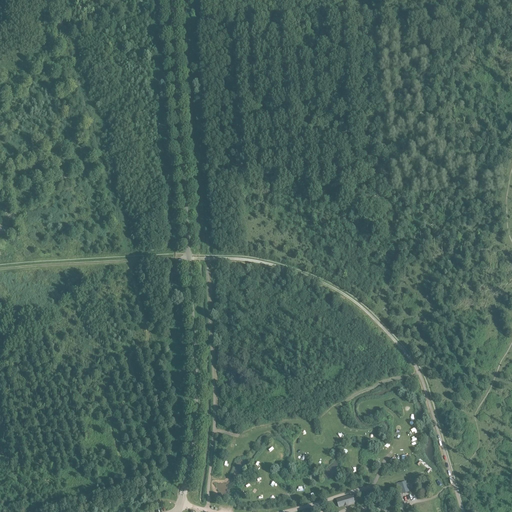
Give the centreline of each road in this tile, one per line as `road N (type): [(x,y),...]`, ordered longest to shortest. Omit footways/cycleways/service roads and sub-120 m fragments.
road 1 (track): [(0,269),(234,258),(334,288),(414,365),(461,511)]
road 2 (unclassified): [(178,511),(195,392),(171,0)]
road 3 (track): [(207,258),(214,392),(207,511)]
